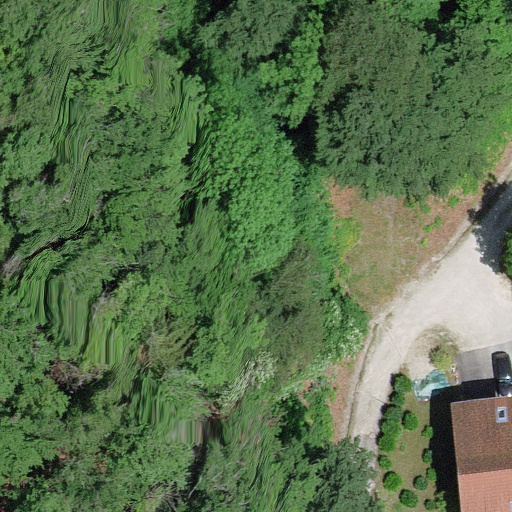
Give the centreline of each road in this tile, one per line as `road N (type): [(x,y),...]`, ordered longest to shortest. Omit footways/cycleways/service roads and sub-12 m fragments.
road 1 (track): [(361,511),(377,379),(393,342),(511,202)]
road 2 (track): [(393,342),(407,113),(451,0)]
